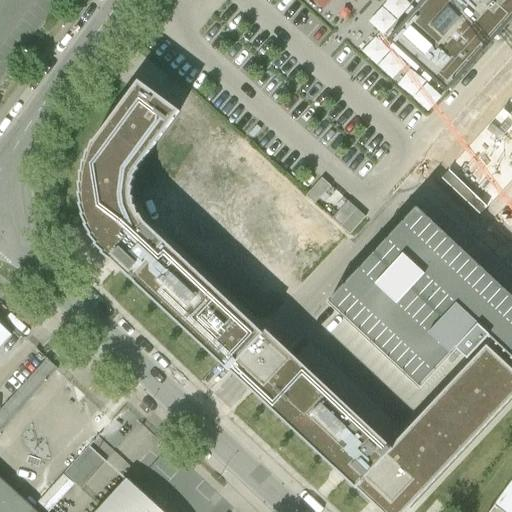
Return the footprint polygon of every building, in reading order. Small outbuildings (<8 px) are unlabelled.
[(511,19),(511,0),(423,0),(387,40),(446,93),(511,19)] [(108,260),(144,223),(139,215),(138,215),(135,207),(133,207),(133,197),(131,197),(132,187),(131,188),(134,179),(133,178),(138,170),(137,169),(179,113),(138,82),(93,142),(92,142),(88,152),(86,151),(84,162),(82,162),(81,172),(80,172),(79,183),(78,183),(79,193),(77,194),(80,204),(78,205),(82,215),(80,215),(85,225),(84,226),(90,235),(88,236),(95,244),(94,245),(101,253),(100,254),(108,260)] [(261,129),(256,126),(248,134),(253,138),(261,129)] [(330,186),(321,178),(305,196),(314,204),(330,186)] [(347,201),(331,219),(349,235),(365,218),(347,201)] [(511,297),(416,208),(328,302),(419,387),(455,349),(467,360),(487,338),(489,339),(490,338),(496,344),(494,345),(496,347),(497,345),(503,351),(502,352),(504,354),(505,353),(511,358),(510,360),(511,361),(511,360),(511,297)] [(353,488),(354,487),(390,448),(277,342),(264,330),(261,333),(144,223),(108,260),(239,381),(353,488)] [(0,324),(0,350),(13,336),(0,324)] [(404,511),(511,397),(511,370),(485,346),(390,448),(354,487),(379,511),(404,511)] [(48,362),(0,415),(0,435),(58,372),(48,362)] [(87,453),(34,511),(35,511),(54,511),(75,489),(81,495),(105,469),(87,453)] [(0,480),(0,511),(35,511),(34,511),(0,480)] [(511,511),(511,480),(488,511),(511,511)] [(158,511),(130,486),(106,511),(158,511)]
